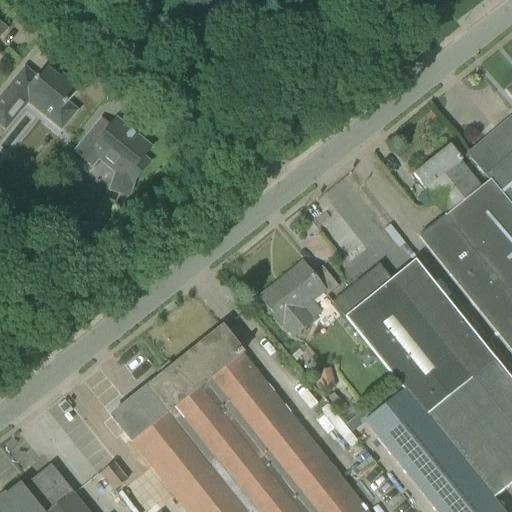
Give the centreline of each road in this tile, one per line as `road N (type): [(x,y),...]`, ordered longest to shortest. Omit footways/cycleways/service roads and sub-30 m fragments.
road 1 (tertiary): [(289,191),(0,420)]
road 2 (residential): [(289,191),(70,0)]
road 3 (tertiary): [(511,8),(289,191)]
